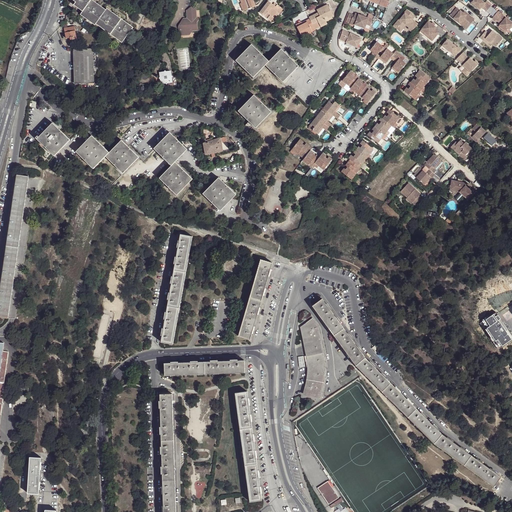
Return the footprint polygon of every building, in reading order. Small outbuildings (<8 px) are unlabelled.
[(74,0),(78,2),(81,5),(79,7),(85,11),(82,15),(97,25),(100,22),(125,41),(135,28),(109,9),(108,10),(93,0),(74,0)] [(254,0),(243,0),(245,2),(243,3),(246,10),(257,6),(254,0)] [(482,6),(481,8),(485,11),(489,6),(485,2),(484,3),(480,0),(472,0),(471,1),(479,8),(480,7),(481,5),(482,6)] [(269,1),(261,13),(272,22),(275,18),(274,17),(275,15),(277,16),(278,13),(280,14),(284,9),(278,5),(277,7),(269,1)] [(319,12),(315,14),(318,22),(321,26),(327,23),(327,22),(325,19),(328,18),(329,19),(333,17),(334,16),(328,4),(317,10),(319,12)] [(467,15),(463,12),(457,6),(450,14),(460,23),(462,20),(469,26),(475,18),(468,13),(467,15)] [(191,9),(188,11),(189,18),(186,20),(182,25),(181,25),(182,27),(181,29),(183,34),(190,34),(193,29),(193,27),(198,26),(197,22),(199,20),(197,19),(197,11),(194,9),(191,9)] [(373,18),(356,11),(355,14),(350,12),(347,20),(365,27),(367,23),(370,24),(373,18)] [(407,24),(408,23),(409,21),(410,22),(413,18),(405,12),(402,15),(403,16),(398,22),(397,21),(393,26),(398,29),(400,26),(404,30),(405,27),(408,30),(408,31),(411,34),(417,25),(414,23),(413,24),(411,23),(410,24),(409,26),(407,24)] [(506,32),(511,25),(511,24),(501,15),(498,12),(492,18),(495,22),(496,21),(499,23),(500,25),(499,26),(506,32)] [(315,14),(310,17),(311,19),(314,24),(318,22),(315,14)] [(314,24),(311,19),(307,21),(308,22),(298,27),(303,36),(313,32),(311,29),(315,27),(314,24)] [(421,28),(434,38),(440,31),(435,27),(436,26),(434,24),(432,22),(428,19),(421,28)] [(462,20),(460,23),(466,28),(469,26),(462,20)] [(78,39),(77,37),(76,29),(77,29),(76,27),(75,27),(65,29),(68,39),(71,38),(72,40),(74,40),(78,39)] [(432,40),(434,38),(421,28),(420,30),(432,40)] [(488,36),(484,33),(480,38),(484,41),(485,39),(492,45),(495,47),(502,39),(492,31),(489,34),(488,36)] [(342,34),(340,41),(358,49),(362,40),(349,34),(347,36),(342,34)] [(458,46),(448,38),(443,45),(456,55),(462,47),(459,45),(458,46)] [(373,50),(379,55),(384,49),(387,51),(383,57),(389,62),(393,56),(399,60),(394,67),(400,72),(407,64),(401,58),(403,55),(398,51),(395,54),(389,49),(391,46),(388,44),(385,47),(379,43),(373,50)] [(267,65),(270,62),(253,45),(237,61),(255,78),(267,65)] [(75,50),(76,84),(95,83),(95,50),(75,50)] [(283,50),(270,62),(267,65),(284,83),(300,67),(290,57),(286,53),(283,50)] [(475,60),(473,58),(471,60),(469,58),(470,58),(463,51),(457,58),(467,67),(465,69),(469,73),(479,61),(476,58),(475,60)] [(353,88),(361,78),(362,77),(359,75),(357,73),(353,70),(345,81),(353,88)] [(411,82),(421,90),(431,78),(420,70),(415,76),(418,78),(416,80),(414,78),(411,82)] [(149,73),(146,71),(141,76),(145,80),(152,74),(149,73)] [(168,83),(169,83),(172,82),(171,79),(173,77),(171,75),(170,73),(167,73),(165,71),(163,73),(161,74),(161,77),(160,78),(161,80),(162,83),(165,83),(167,85),(168,83)] [(364,81),(361,78),(353,88),(353,89),(361,96),(370,85),(367,82),(365,85),(363,83),(364,81)] [(415,99),(421,90),(411,82),(411,81),(409,84),(411,86),(409,88),(407,87),(404,90),(415,99)] [(372,87),(370,85),(361,96),(370,102),(378,92),(375,89),(373,91),(371,89),(372,87)] [(256,96),(240,112),(251,123),(254,126),(257,129),(273,113),(256,96)] [(334,98),(326,108),(327,108),(334,114),(338,117),(339,118),(341,115),(336,110),(341,104),(334,98)] [(405,100),(398,106),(403,111),(404,109),(407,112),(412,108),(405,100)] [(327,108),(320,118),(327,124),(332,128),(335,125),(331,122),(330,120),(334,114),(327,108)] [(386,114),(383,118),(393,126),(394,126),(397,123),(401,118),(396,114),(397,113),(392,109),(391,110),(390,109),(388,112),(390,114),(388,116),(386,114)] [(492,121),(495,124),(502,114),(499,112),(492,121)] [(379,123),(376,126),(386,134),(393,126),(383,118),(382,117),(380,119),(382,121),(380,124),(379,123)] [(320,118),(313,127),(320,133),(324,127),(328,129),(330,131),(332,128),(327,124),(320,118)] [(491,135),(477,122),(472,128),(476,132),(471,137),(478,143),(482,140),(480,137),(482,135),(487,140),(491,135)] [(40,137),(38,139),(55,156),(71,140),(54,123),(40,137)] [(386,134),(376,126),(373,129),(375,130),(373,133),(371,131),(368,134),(379,143),(383,138),(386,134)] [(172,165),(176,162),(188,149),(170,132),(155,148),(172,165)] [(94,168),(106,156),(110,152),(93,135),(77,152),(94,168)] [(214,141),(207,143),(205,144),(207,155),(224,151),(223,143),(222,138),(214,141)] [(306,159),(314,150),(315,148),(309,143),(308,145),(305,143),(307,141),(304,139),(295,150),(306,159)] [(468,152),(470,153),(474,149),(466,141),(464,142),(460,139),(458,142),(454,145),(456,147),(454,149),(465,159),(468,156),(467,156),(468,155),(466,154),(468,152)] [(110,152),(106,156),(124,173),(140,157),(122,140),(110,152)] [(360,146),(357,149),(368,157),(370,159),(371,160),(374,157),(371,154),(375,148),(364,140),(362,143),(364,144),(362,147),(360,146)] [(350,157),(352,159),(361,166),(364,161),(367,163),(370,159),(368,157),(357,149),(355,152),(357,154),(355,156),(353,154),(350,157)] [(317,153),(314,150),(306,159),(305,161),(314,167),(317,163),(322,157),(319,154),(318,156),(315,154),(317,153)] [(326,152),(322,157),(317,163),(326,169),(334,159),(331,156),(329,159),(327,157),(329,155),(326,152)] [(434,167),(440,159),(433,153),(427,161),(425,164),(429,168),(433,172),(436,168),(435,168),(434,167)] [(361,166),(352,159),(347,165),(349,166),(347,169),(346,167),(343,171),(353,179),(362,167),(361,166)] [(193,179),(176,162),(172,165),(160,178),(166,184),(177,195),(193,179)] [(435,173),(433,172),(429,168),(426,172),(424,170),(418,178),(424,183),(426,181),(430,176),(431,177),(435,173)] [(416,176),(418,178),(424,170),(422,169),(416,176)] [(30,178),(18,176),(0,302),(0,317),(8,319),(30,178)] [(203,194),(221,211),(236,195),(219,178),(203,194)] [(466,182),(451,179),(449,189),(459,191),(454,197),(460,202),(465,196),(467,198),(473,192),(465,185),(466,182)] [(410,183),(403,191),(409,197),(414,202),(417,205),(423,199),(420,196),(422,194),(410,183)] [(91,205),(74,201),(68,228),(84,231),(91,205)] [(105,205),(102,220),(116,224),(119,208),(105,205)] [(140,226),(124,223),(118,258),(133,261),(140,226)] [(98,228),(91,260),(106,263),(113,231),(98,228)] [(161,341),(173,344),(192,237),(180,234),(161,341)] [(83,247),(64,242),(57,270),(75,275),(83,247)] [(261,260),(238,336),(250,340),(273,264),(261,260)] [(88,274),(84,292),(97,295),(102,277),(88,274)] [(127,278),(113,274),(105,309),(119,312),(127,278)] [(71,286),(54,282),(47,309),(65,313),(71,286)] [(82,296),(77,315),(92,319),(96,300),(82,296)] [(433,443),(493,487),(500,477),(442,434),(365,358),(322,299),(312,306),(356,365),(433,443)] [(511,335),(496,313),(480,324),(497,350),(511,339),(511,335)] [(118,320),(103,317),(98,342),(113,345),(118,320)] [(302,326),(308,355),(322,352),(322,350),(319,349),(318,344),(320,343),(320,338),(317,337),(316,332),(318,330),(318,328),(318,327),(312,319),(305,324),(302,326)] [(322,352),(308,355),(309,365),(309,372),(309,378),(308,383),(305,395),(319,398),(320,394),(318,393),(320,387),(322,386),(323,379),(321,378),(321,372),(324,371),(324,364),(321,363),(321,358),(323,356),(322,352)] [(164,363),(164,375),(244,372),(244,360),(164,363)] [(247,391),(235,393),(248,501),(261,500),(247,391)] [(162,511),(174,511),(172,393),(159,394),(162,511)] [(89,428),(79,429),(76,429),(73,429),(75,440),(90,439),(89,428)] [(41,459),(30,458),(28,494),(31,494),(39,495),(41,459)] [(327,481),(317,488),(328,505),(339,498),(327,481)]
